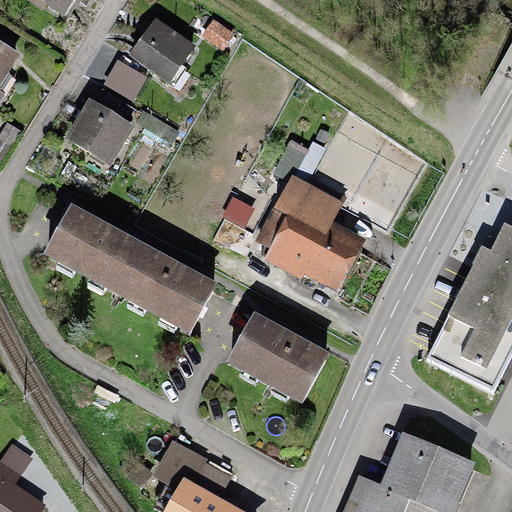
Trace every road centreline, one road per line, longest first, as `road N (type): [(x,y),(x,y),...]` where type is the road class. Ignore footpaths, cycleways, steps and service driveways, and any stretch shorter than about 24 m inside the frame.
road 1 (residential): [(310,495),(44,340),(0,225)]
road 2 (tertiary): [(369,365),(511,88)]
road 3 (track): [(479,146),(261,0)]
road 4 (residential): [(0,198),(115,0)]
road 5 (residential): [(511,455),(369,365)]
road 6 (tertiary): [(310,495),(369,365)]
